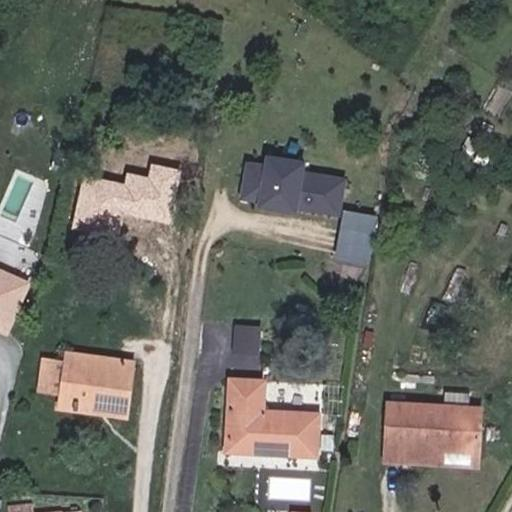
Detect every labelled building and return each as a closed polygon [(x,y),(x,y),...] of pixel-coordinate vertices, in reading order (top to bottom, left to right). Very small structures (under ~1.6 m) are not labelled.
[(316,199),(321,169),(308,167),(303,194),(283,191),(277,228),(333,238),(339,202),(316,199)] [(118,227),(128,180),(92,172),(81,219),(118,227)] [(341,209),(338,260),(374,262),(377,212),(341,209)] [(503,238),(507,228),(502,225),(498,235),(503,238)] [(0,328),(12,333),(34,277),(0,263),(0,328)] [(236,351),(262,353),(264,324),(238,322),(236,351)] [(373,348),(375,332),(366,331),(363,347),(373,348)] [(126,418),(134,363),(66,353),(64,368),(60,401),(59,408),(77,411),(78,403),(104,407),(103,414),(126,418)] [(60,401),(64,368),(42,366),(38,398),(60,401)] [(263,382),(264,371),(230,370),(230,380),(263,382)] [(316,456),(318,415),(263,412),(263,382),(230,380),(227,451),(316,456)] [(469,410),(470,394),(445,393),(444,408),(469,410)] [(103,414),(104,407),(78,403),(77,411),(103,414)] [(479,468),(482,410),(469,410),(444,408),(388,405),(385,463),(479,468)]
